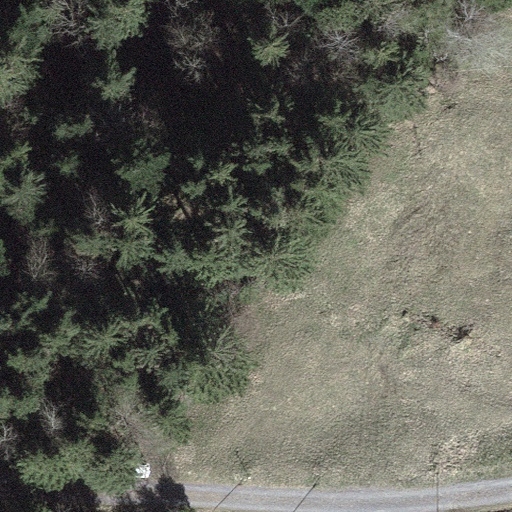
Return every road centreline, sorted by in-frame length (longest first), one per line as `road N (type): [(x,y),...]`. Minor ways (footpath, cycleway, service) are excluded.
road 1 (track): [(309,511),(0,484)]
road 2 (track): [(511,492),(320,511)]
